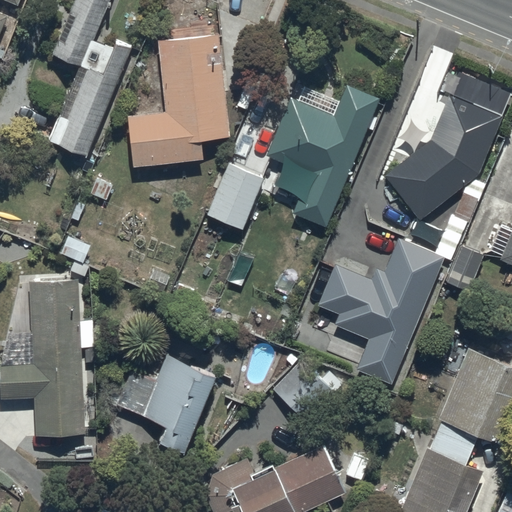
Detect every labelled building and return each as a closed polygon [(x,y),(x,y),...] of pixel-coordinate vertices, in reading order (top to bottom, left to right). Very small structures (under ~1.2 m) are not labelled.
[(109,0),(71,0),(52,51),(77,60),(46,140),(85,155),(126,46),(114,41),(112,46),(94,39),(109,0)] [(228,133),(215,30),(156,38),(164,108),(123,113),(130,165),(202,156),(200,136),(228,133)] [(326,222),(374,92),(344,81),(332,113),(288,97),(265,159),(303,173),(289,208),(326,222)] [(476,171),(498,113),(449,90),(427,138),(385,173),(422,217),(476,171)] [(262,174),(226,160),(206,212),(242,226),(262,174)] [(511,221),(510,226),(501,223),(491,248),(499,251),(497,257),(511,262),(511,221)] [(88,240),(66,233),(60,252),(82,259),(88,240)] [(443,253),(397,235),(384,270),(372,265),(368,276),(334,263),(318,304),(338,312),(333,323),(367,336),(355,369),(393,383),(443,253)] [(481,252),(458,244),(446,279),(469,287),(481,252)] [(84,431),(75,278),(26,280),(31,361),(0,362),(0,397),(30,396),(32,434),(84,431)] [(438,417),(442,419),(431,447),(426,445),(408,491),(397,486),(389,505),(398,508),(396,511),(462,511),(480,468),(463,461),(475,432),(491,439),(511,385),(511,360),(462,344),(438,417)] [(215,369),(167,351),(157,378),(133,369),(119,406),(165,423),(158,441),(185,450),(215,369)] [(301,358),(271,387),(306,422),(336,392),(301,358)] [(232,511),(292,511),(344,488),(323,441),(271,465),(269,461),(250,470),(245,458),(204,477),(211,492),(206,494),(214,511),(220,511),(231,507),(232,511)] [(495,511),(511,511),(511,488),(507,486),(495,511)]
